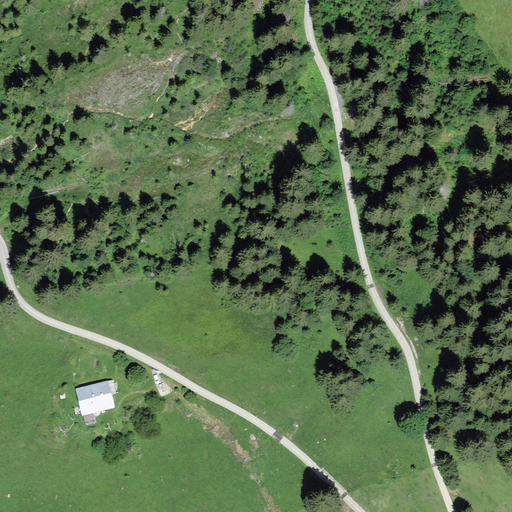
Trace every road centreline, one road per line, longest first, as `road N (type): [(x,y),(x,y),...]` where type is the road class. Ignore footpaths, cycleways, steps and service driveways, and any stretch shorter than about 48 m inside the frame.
road 1 (unclassified): [(453,511),(410,355),(365,263),(310,0)]
road 2 (unclassified): [(0,241),(26,305),(120,345),(253,418),(363,511)]
